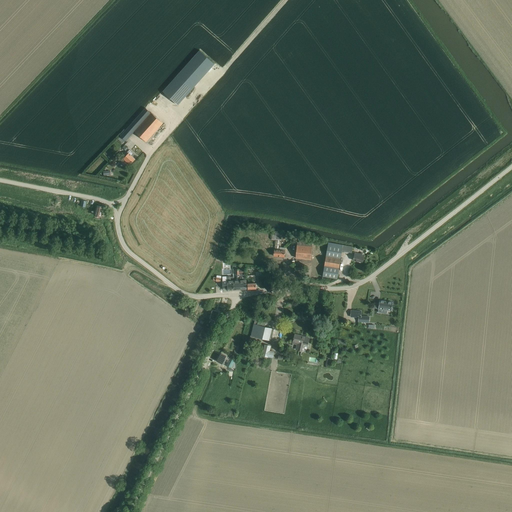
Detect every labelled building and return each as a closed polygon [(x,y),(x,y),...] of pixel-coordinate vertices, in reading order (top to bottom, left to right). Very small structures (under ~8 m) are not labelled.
[(178,105),(201,79),(186,65),(163,91),(178,105)] [(151,113),(145,108),(120,136),(126,141),(135,131),(134,131),(151,113)] [(146,142),(163,123),(151,112),(151,113),(134,131),(135,131),(146,142)] [(130,165),(135,159),(132,156),(134,153),(131,151),(124,159),(130,165)] [(102,217),(104,207),(97,206),(94,215),(102,217)] [(313,260),(314,256),(311,256),(312,251),(313,244),(298,242),(296,253),(296,258),(313,260)] [(352,252),(353,247),(328,243),(323,277),(337,279),(342,250),(352,252)] [(361,254),(355,252),(353,260),(363,263),(364,256),(362,255),(362,253),(361,253),(361,254)] [(395,274),(386,279),(389,284),(398,280),(395,274)] [(234,281),(233,277),(230,277),(230,276),(227,277),(227,281),(223,281),(223,290),(228,290),(234,290),(234,281)] [(375,303),(374,308),(379,309),(378,313),(387,314),(387,310),(392,311),(393,302),(380,300),(379,303),(375,303)] [(369,322),(369,317),(361,316),(361,311),(351,311),(351,317),(359,317),(359,322),(369,322)] [(256,317),(250,339),(257,341),(262,342),(263,339),(271,341),(273,334),(274,329),(257,325),(258,322),(266,324),(267,320),(256,317)] [(307,345),(308,343),(309,338),(295,334),(293,342),(300,343),(298,350),(302,351),(303,344),(307,345)] [(273,359),(274,352),(270,351),(271,346),(264,345),(262,356),(273,359)] [(221,353),(217,361),(221,363),(223,364),(224,365),(224,363),(223,363),(227,356),(225,356),(221,353)] [(230,358),(226,366),(231,368),(234,360),(230,358)]
